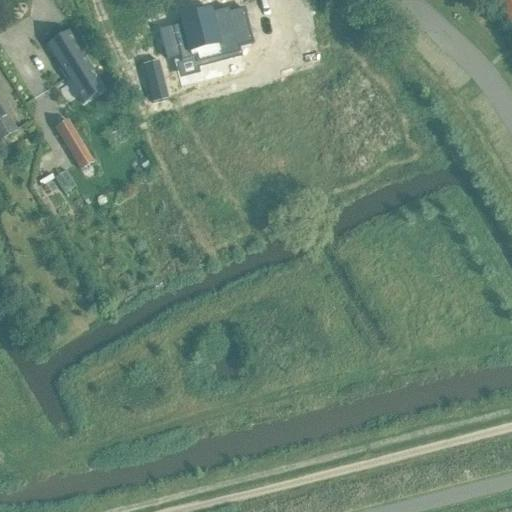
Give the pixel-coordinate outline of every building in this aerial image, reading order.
[(511,0),(498,0),(511,25),(511,24),(511,0)] [(206,9),(174,17),(185,60),(190,59),(191,65),(235,54),(224,10),(207,14),(206,9)] [(69,33),(47,46),(83,106),(105,92),(69,33)] [(151,60),(136,64),(145,103),(161,99),(151,60)] [(0,105),(0,141),(16,132),(0,105)] [(69,123),(57,131),(81,170),(93,163),(69,123)]
